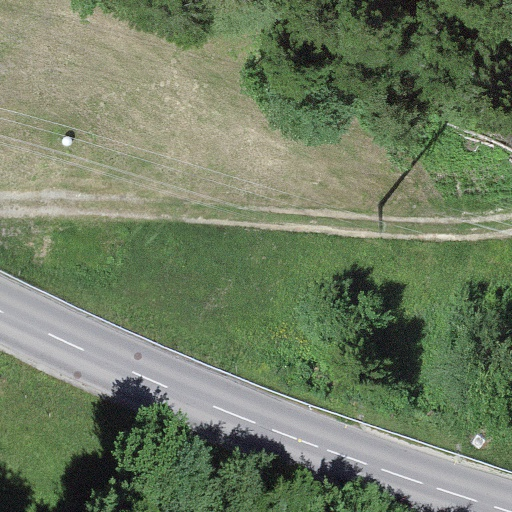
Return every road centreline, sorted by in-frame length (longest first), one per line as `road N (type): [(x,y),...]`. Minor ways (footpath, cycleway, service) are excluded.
road 1 (tertiary): [(0,314),(254,425),(496,511)]
road 2 (track): [(0,203),(63,200),(257,221),(511,219)]
